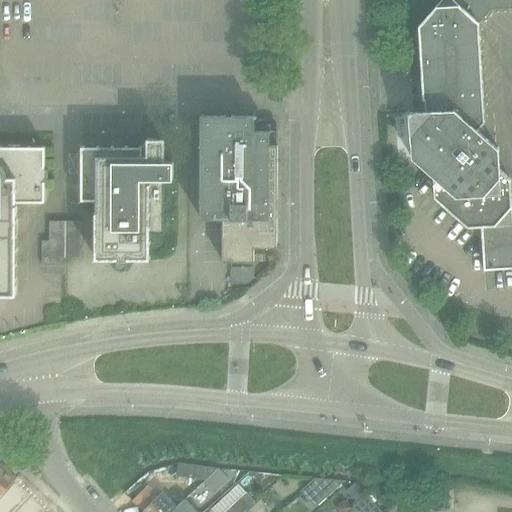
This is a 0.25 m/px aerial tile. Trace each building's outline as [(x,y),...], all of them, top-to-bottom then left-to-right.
[(419,35),(422,83),(423,112),(409,113),(412,158),(433,177),(434,198),(468,227),(481,226),(484,270),(511,268),(511,179),(501,170),(500,150),(479,131),(486,123),(479,24),(491,10),(511,8),(511,0),(443,0),(426,30),(419,35)] [(201,115),(200,161),(200,220),(222,220),(222,262),(254,262),(254,255),(270,255),(270,248),(277,248),(277,131),(276,131),(276,124),(275,121),(273,119),(270,118),(257,118),(257,115),(201,115)] [(120,268),(123,269),(126,268),(128,266),(128,263),(128,259),(150,259),(150,235),(164,235),(164,179),(173,179),(173,161),(165,161),(165,147),(164,146),(163,143),(161,140),(157,139),(157,138),(147,138),(147,154),(142,154),(143,147),(82,146),(82,200),(96,200),(96,259),(117,259),(117,263),(118,266),(120,268)] [(0,294),(16,295),(17,202),(45,202),(45,182),(48,178),(49,174),(48,170),(45,167),(45,147),(0,146),(0,294)] [(65,258),(66,221),(49,221),(49,241),(42,241),(42,265),(65,266),(65,258)] [(81,221),(66,221),(65,258),(80,258),(81,221)] [(0,494),(16,478),(0,463),(0,494)] [(159,478),(179,473),(178,476),(198,479),(180,496),(180,497),(182,499),(184,497),(186,500),(192,493),(204,483),(218,469),(180,464),(156,470),(159,478)] [(228,480),(218,469),(204,483),(214,493),(228,480)] [(261,473),(250,472),(237,483),(243,490),(261,473)] [(16,478),(0,494),(0,511),(13,511),(31,493),(16,478)] [(345,482),(315,479),(302,490),(317,507),(345,482)] [(353,504),(355,507),(366,495),(355,483),(347,491),(356,501),(353,504)] [(142,511),(169,511),(176,505),(167,495),(162,499),(148,485),(133,500),(143,511),(142,511)] [(31,493),(13,511),(44,511),(48,508),(32,492),(31,493)] [(246,492),(234,503),(224,511),(243,511),(255,502),(246,492)] [(380,511),(381,511),(366,495),(355,507),(352,509),(355,511),(380,511)] [(198,511),(186,500),(184,497),(182,499),(176,505),(169,511),(198,511)]
